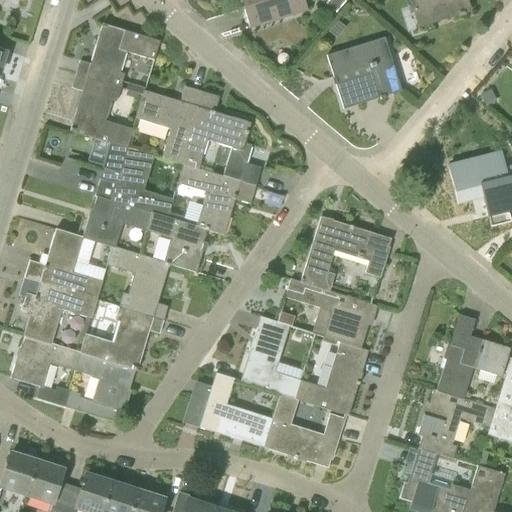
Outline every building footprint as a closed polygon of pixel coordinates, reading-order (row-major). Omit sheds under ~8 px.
[(301,0),(242,0),(251,26),(305,9),(301,0)] [(329,0),(339,8),(346,0),(329,0)] [(465,0),(422,0),(430,24),(455,16),(456,18),(465,15),(464,13),(469,12),(465,0)] [(337,21),(328,32),(336,39),(345,28),(337,21)] [(79,61),(75,75),(120,88),(124,75),(119,73),(126,53),(152,61),(158,42),(101,24),(89,64),(79,61)] [(384,38),(330,55),(340,85),(347,108),(366,102),(401,91),(384,38)] [(81,92),(69,132),(74,133),(127,149),(132,130),(104,122),(111,101),(115,102),(120,88),(75,75),(71,89),(81,92)] [(144,91),(135,119),(169,130),(161,159),(179,165),(201,93),(184,88),(179,103),(144,91)] [(201,93),(179,165),(182,166),(182,165),(198,169),(206,143),(229,150),(220,176),(255,187),(260,169),(245,165),(250,147),(245,146),(252,126),(214,114),(219,99),(201,93)] [(127,149),(74,133),(67,159),(101,169),(93,196),(97,197),(151,214),(167,219),(167,218),(173,199),(143,190),(153,156),(127,149)] [(504,168),(500,153),(448,166),(457,204),(482,198),(488,217),(511,211),(511,175),(510,167),(504,168)] [(249,205),(255,187),(220,176),(198,169),(182,165),(182,166),(177,184),(206,193),(196,227),(167,218),(167,219),(196,227),(195,228),(206,231),(223,237),(223,236),(234,200),(249,205)] [(145,232),(151,214),(97,197),(90,218),(88,217),(82,238),(81,237),(81,238),(111,247),(113,248),(114,247),(121,224),(145,232)] [(195,273),(202,252),(200,251),(206,231),(195,228),(196,227),(167,219),(151,214),(145,232),(169,239),(162,262),(162,263),(168,265),(195,273)] [(378,279),(389,243),(351,230),(352,228),(320,217),(299,282),(299,283),(328,292),(328,291),(329,291),(334,275),(327,273),(335,248),(357,255),(356,257),(362,258),(362,257),(369,259),(364,275),(378,279)] [(71,272),(81,238),(81,237),(55,230),(44,266),(29,261),(24,279),(96,301),(102,282),(71,272)] [(162,262),(114,247),(113,248),(111,247),(105,267),(132,274),(125,295),(121,293),(117,307),(162,321),(166,307),(156,304),(168,265),(162,263),(162,262)] [(96,301),(24,279),(18,296),(25,298),(21,311),(30,313),(23,336),(49,344),(59,310),(90,320),(96,301)] [(328,292),(299,283),(299,282),(290,279),(284,297),(319,309),(310,334),(329,340),(338,343),(338,342),(360,349),(361,347),(370,318),(373,319),(377,305),(329,291),(328,291),(328,292)] [(158,335),(162,321),(117,307),(112,321),(118,323),(111,344),(84,336),(79,353),(136,370),(148,332),(158,335)] [(500,349),(469,339),(475,320),(459,316),(450,345),(447,344),(442,359),(445,360),(435,391),(463,400),(463,399),(472,368),(501,377),(509,349),(500,347),(500,349)] [(293,398),(298,380),(274,372),(289,326),(260,317),(240,381),(279,394),(293,398)] [(73,373),(79,353),(49,344),(23,336),(23,337),(24,337),(18,357),(17,357),(10,379),(39,387),(35,399),(63,408),(67,392),(54,388),(53,392),(41,388),(48,365),(73,373)] [(338,343),(329,340),(326,349),(335,353),(325,388),(298,380),(293,398),(337,412),(344,415),(348,416),(368,350),(361,347),(360,349),(338,342),(338,343)] [(136,372),(136,370),(79,353),(73,373),(96,380),(89,402),(78,399),(79,395),(67,392),(63,408),(91,416),(94,405),(123,413),(130,391),(128,391),(134,371),(136,372)] [(511,358),(510,358),(495,408),(487,434),(486,435),(511,442),(511,358)] [(263,448),(271,419),(226,404),(234,378),(216,372),(208,399),(191,393),(182,421),(262,448),(263,448)] [(463,400),(435,391),(432,390),(421,427),(419,426),(416,435),(421,437),(418,448),(437,454),(437,455),(452,459),(457,445),(455,445),(455,446),(451,445),(459,419),(488,428),(487,434),(495,408),(463,399),(463,400)] [(337,412),(293,398),(279,394),(271,419),(263,448),(328,468),(344,415),(342,418),(329,414),(323,435),(290,425),(297,400),(337,412)] [(452,459),(437,455),(437,454),(418,448),(407,485),(404,484),(400,499),(413,503),(411,509),(419,511),(462,511),(469,490),(450,484),(449,491),(428,484),(437,455),(452,460),(452,459)] [(25,458),(10,453),(0,485),(0,489),(25,497),(38,458),(26,454),(25,458)] [(25,497),(50,505),(52,506),(59,484),(63,470),(48,466),(50,461),(38,458),(25,497)] [(492,511),(504,474),(477,466),(467,463),(465,467),(476,470),(469,490),(462,511),(492,511)] [(85,475),(80,491),(74,510),(80,511),(102,511),(113,479),(101,475),(100,479),(85,475)] [(126,488),(113,483),(114,479),(113,479),(102,511),(130,511),(139,487),(128,483),(126,488)] [(160,511),(164,500),(150,495),(151,491),(139,487),(130,511),(160,511)] [(212,511),(214,507),(189,499),(184,511),(212,511)]
